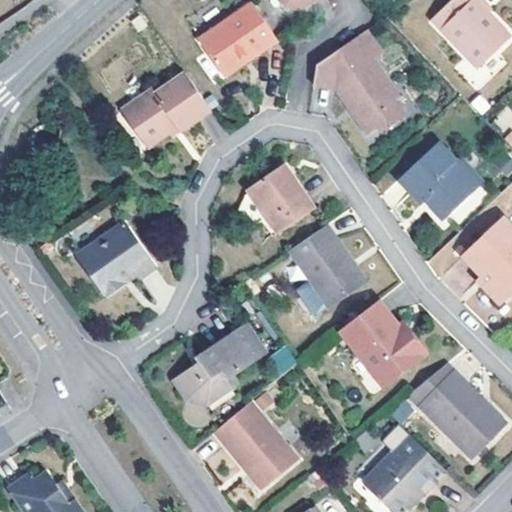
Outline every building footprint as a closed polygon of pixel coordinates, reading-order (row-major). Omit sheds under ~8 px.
[(284,0),(289,7),(304,10),(317,0),(284,0)] [(508,35),(487,12),(475,0),(450,0),(432,17),(477,65),(508,35)] [(475,0),(487,12),(490,9),(481,0),(475,0)] [(251,49),(255,54),(279,38),(254,1),(201,37),(224,68),(251,49)] [(402,95),(359,35),(319,62),(315,84),(339,88),(372,134),(383,127),(386,131),(408,116),(397,99),(402,95)] [(251,49),(224,68),(228,74),(255,54),(251,49)] [(148,146),(172,130),(170,127),(178,122),(183,129),(213,109),(187,71),(157,91),(154,86),(123,108),(148,146)] [(502,130),(511,124),(511,111),(509,107),(494,117),(502,130)] [(175,134),(183,129),(178,122),(170,127),(172,130),(175,134)] [(439,142),(400,179),(421,203),(428,198),(434,204),(432,204),(445,219),(484,182),(460,156),(456,160),(439,142)] [(284,166),(250,189),(251,191),(247,194),(244,208),(257,226),(264,221),(269,217),(280,234),(317,208),(301,184),(297,186),(284,166)] [(490,281),(485,285),(502,302),(511,292),(511,224),(503,216),(463,254),(482,273),(490,281)] [(280,234),(269,217),(264,221),(275,237),(280,234)] [(127,219),(78,252),(106,293),(125,280),(122,276),(135,267),(138,271),(140,275),(159,263),(127,219)] [(329,224),(291,250),(330,308),(368,284),(329,224)] [(451,244),(427,259),(437,274),(460,259),(451,244)] [(122,276),(125,280),(138,271),(135,267),(122,276)] [(478,277),(485,285),(490,281),(482,273),(478,277)] [(198,338),(201,342),(204,347),(196,352),(193,347),(175,360),(188,379),(210,385),(237,367),(231,359),(255,342),(276,328),(256,299),(236,313),(198,338)] [(386,384),(425,353),(401,322),(382,299),(343,329),(386,384)] [(405,319),(401,322),(425,353),(429,349),(405,319)] [(204,347),(201,342),(193,347),(196,352),(204,347)] [(276,377),(297,363),(285,345),(264,360),(276,377)] [(462,384),(467,380),(448,362),(409,393),(475,455),(509,420),(494,406),(490,410),(462,384)] [(494,406),(467,380),(462,384),(490,410),(494,406)] [(251,461),(269,483),(302,456),(254,398),(217,429),(246,465),(251,461)] [(403,511),(447,467),(412,432),(366,479),(400,511),(403,511)] [(251,461),(246,465),(264,488),(269,483),(251,461)] [(31,471),(12,484),(30,511),(87,511),(72,489),(66,493),(59,483),(49,467),(35,477),(31,471)] [(65,478),(59,483),(66,493),(72,489),(65,478)]
